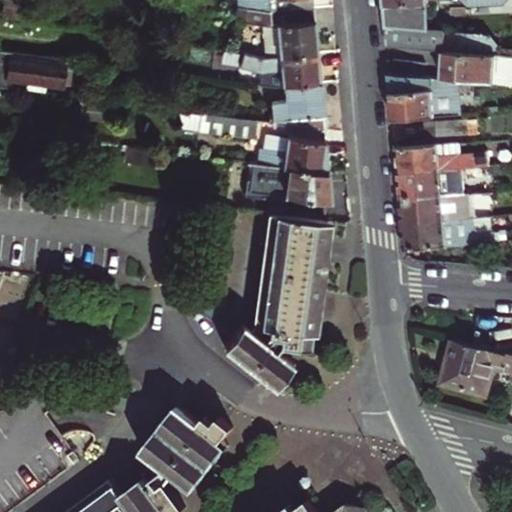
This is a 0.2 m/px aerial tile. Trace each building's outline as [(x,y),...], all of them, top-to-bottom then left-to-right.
[(275,13),(322,9),(320,0),(260,0),(245,2),(245,9),(275,13)] [(446,50),(477,53),(479,31),(431,27),(430,0),(455,0),(456,2),(461,6),(503,4),(506,0),(383,0),(388,45),(446,50)] [(269,28),(271,58),(280,60),(325,55),(322,9),(275,13),(245,9),(243,25),(269,28)] [(28,12),(10,10),(9,20),(27,22),(28,12)] [(456,79),(511,84),(511,55),(477,53),(446,50),(443,77),(456,79)] [(0,76),(0,89),(21,92),(22,82),(68,88),(72,61),(4,52),(0,76)] [(291,88),(328,85),(325,55),(280,60),(271,58),(272,60),(264,60),(251,57),(247,71),(268,75),(267,87),(281,89),(291,88)] [(392,72),(426,75),(427,62),(393,59),(392,72)] [(390,72),(394,117),(459,113),(456,79),(443,77),(426,75),(392,72),(390,72)] [(279,103),(280,126),(332,133),(328,85),(291,88),(292,103),(279,103)] [(207,116),(205,134),(262,141),(264,124),(207,116)] [(424,119),(425,136),(467,133),(466,117),(424,119)] [(278,138),(274,167),(334,175),(332,145),(278,138)] [(488,164),(487,150),(460,153),(459,142),(397,146),(399,172),(436,168),(488,164)] [(337,203),(334,175),(274,167),(250,164),(246,199),(270,202),(271,196),(293,200),(293,198),(337,203)] [(401,197),(490,191),(489,181),(437,185),(436,168),(399,172),(401,197)] [(490,199),(490,191),(401,197),(403,221),(464,216),(463,201),(475,201),(490,199)] [(463,201),(464,216),(476,215),(475,201),(463,201)] [(231,309),(237,269),(239,255),(245,213),(214,209),(201,309),(219,324),(231,309)] [(405,248),(493,240),(493,228),(476,229),(476,215),(464,216),(403,221),(405,248)] [(328,225),(276,218),(261,327),(277,329),(276,338),(296,341),(296,347),(311,350),(320,286),(328,225)] [(295,362),(294,361),(248,326),(231,349),(263,373),(282,387),(290,377),(286,374),(295,362)] [(485,392),(488,380),(492,365),(511,370),(511,350),(508,349),(507,353),(453,339),(442,380),(485,392)] [(511,370),(492,365),(488,380),(511,386),(511,370)] [(34,392),(0,417),(0,511),(16,511),(73,471),(66,461),(77,451),(56,423),(34,392)] [(193,489),(194,488),(203,476),(209,481),(226,459),(220,454),(228,443),(237,433),(238,431),(225,420),(221,426),(211,419),(206,426),(199,421),(183,409),(148,454),(170,472),(178,478),(192,489),(193,489)] [(234,448),(228,443),(220,454),(226,459),(234,448)] [(178,478),(170,472),(165,476),(159,481),(171,497),(175,494),(178,498),(180,497),(172,484),(174,482),(178,478)] [(200,492),(209,481),(203,476),(194,488),(200,492)] [(188,511),(190,510),(180,497),(178,498),(175,494),(171,497),(159,481),(154,484),(150,479),(127,497),(115,482),(90,500),(73,511),(188,511)] [(345,511),(343,511),(341,511),(320,511),(313,503),(300,511),(299,511),(372,511),(371,510),(354,507),(352,511),(345,511)]
